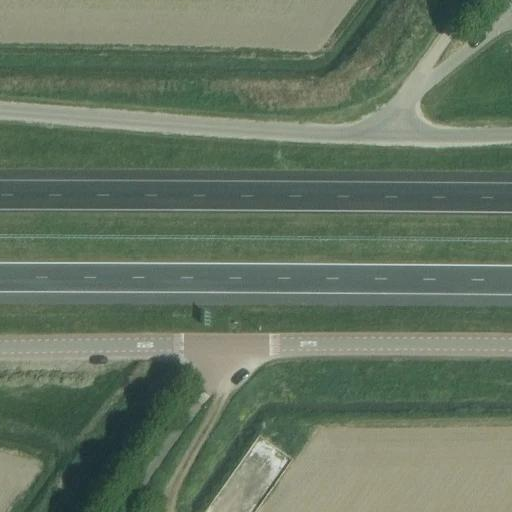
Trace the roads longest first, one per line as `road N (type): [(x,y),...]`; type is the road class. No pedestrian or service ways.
road 1 (motorway): [(0,276),(511,279)]
road 2 (motorway): [(511,200),(0,197)]
road 3 (unclassified): [(0,109),(394,133)]
road 4 (unclassified): [(511,353),(216,352)]
road 5 (unclassified): [(216,352),(0,357)]
road 6 (unclassified): [(137,511),(205,416),(216,352)]
road 7 (unclassified): [(394,133),(406,96),(477,0)]
